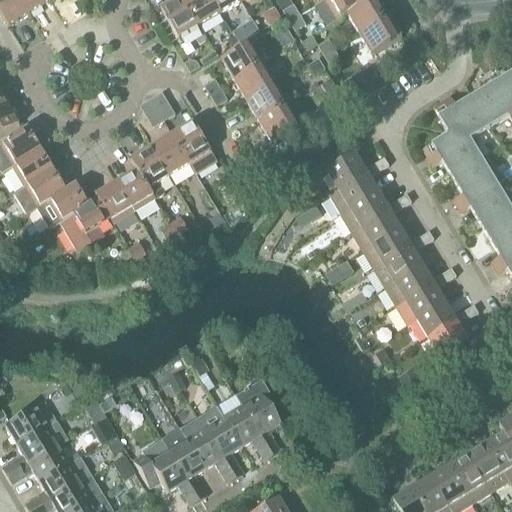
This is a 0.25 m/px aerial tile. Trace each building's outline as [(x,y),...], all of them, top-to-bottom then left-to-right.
[(29,19),(17,0),(0,0),(0,16),(9,31),(29,19)] [(46,0),(17,0),(29,19),(50,6),(46,0)] [(199,30),(180,0),(166,0),(171,6),(160,13),(178,42),(199,30)] [(180,0),(199,30),(220,17),(209,0),(180,0)] [(241,4),(237,0),(209,0),(220,17),(241,4)] [(361,0),(327,0),(324,2),(336,24),(346,18),(345,16),(364,5),(361,0)] [(376,0),(372,0),(364,5),(345,16),(346,18),(358,38),(388,19),(376,0)] [(292,7),(282,13),(288,24),(299,17),(292,7)] [(274,10),(268,14),(265,23),(269,30),(281,22),(274,10)] [(299,17),(288,24),(294,34),(305,27),(299,17)] [(401,41),(388,19),(358,38),(371,59),(401,41)] [(249,40),(243,29),(233,35),(239,46),(248,41),(249,40)] [(234,40),(227,44),(232,52),(238,48),(234,40)] [(323,59),(333,53),(327,42),(318,48),(316,49),(323,59)] [(232,86),(262,68),(249,47),(219,65),(232,86)] [(333,53),(323,59),(329,69),(339,63),(333,53)] [(190,76),(194,74),(200,70),(197,65),(190,63),(184,67),(190,76)] [(318,63),(307,69),(313,80),(324,73),(318,63)] [(489,73),(484,65),(479,68),(483,76),(489,73)] [(373,66),(363,73),(376,94),(386,88),(373,66)] [(274,88),(262,68),(232,86),(244,106),(274,88)] [(376,94),(363,73),(352,79),(365,101),(376,94)] [(446,140),(423,154),(434,171),(443,166),(463,199),(454,205),(461,218),(471,212),(501,261),(492,267),(499,279),(508,273),(511,279),(511,210),(504,197),(491,176),(471,143),(508,120),(511,126),(511,75),(456,110),(451,101),(434,111),(448,134),(446,140)] [(365,101),(352,79),(340,87),(352,108),(365,101)] [(209,100),(220,93),(214,83),(203,90),(209,100)] [(332,83),(315,92),(320,100),(336,91),(332,83)] [(274,88),(244,106),(257,127),(287,109),(274,88)] [(220,93),(209,100),(215,110),(226,104),(220,93)] [(150,104),(163,125),(173,118),(160,98),(150,104)] [(163,125),(150,104),(138,111),(151,132),(163,125)] [(0,140),(19,129),(6,107),(0,110),(0,140)] [(287,109),(257,127),(270,149),(284,141),(290,151),(311,138),(305,126),(300,129),(287,109)] [(216,166),(209,156),(192,126),(171,139),(195,179),(216,166)] [(0,154),(10,171),(40,153),(28,132),(0,149),(0,154)] [(171,139),(151,151),(169,180),(188,169),(195,179),(171,139)] [(151,151),(130,164),(135,173),(136,173),(154,203),(164,197),(158,187),(169,180),(151,151)] [(40,153),(10,171),(22,192),(52,174),(40,153)] [(367,176),(365,173),(356,158),(327,176),(338,194),(367,176)] [(374,167),(379,175),(388,169),(384,161),(374,167)] [(135,173),(130,164),(134,174),(114,186),(133,216),(154,203),(136,173),(135,173)] [(367,176),(338,194),(329,199),(340,218),(378,195),(369,180),(379,175),(374,167),(365,173),(367,176)] [(64,192),(52,174),(22,192),(35,213),(65,194),(64,192)] [(73,186),(64,192),(65,194),(35,213),(46,207),(59,227),(68,221),(68,220),(87,209),(87,208),(73,186)] [(133,216),(114,186),(94,198),(96,203),(98,202),(111,223),(110,224),(113,228),(133,216)] [(378,195),(340,218),(352,237),(361,231),(390,214),(387,210),(378,195)] [(406,198),(397,204),(401,212),(411,206),(406,198)] [(68,220),(68,221),(59,227),(74,253),(79,254),(102,240),(97,232),(110,224),(111,223),(98,202),(96,203),(87,208),(87,209),(68,220)] [(390,214),(352,237),(363,255),(401,232),(392,217),(401,212),(397,204),(387,210),(390,214)] [(215,231),(225,224),(220,216),(210,223),(215,231)] [(291,225),(294,229),(301,225),(298,220),(291,225)] [(179,221),(169,227),(176,239),(186,233),(179,221)] [(176,239),(169,227),(160,233),(167,244),(176,239)] [(374,274),(412,251),(410,247),(401,232),(363,255),(374,274)] [(419,241),(424,249),(434,243),(429,235),(419,241)] [(410,247),(412,251),(374,274),(373,275),(384,293),(424,269),(415,255),(424,249),(419,241),(410,247)] [(135,264),(144,258),(138,247),(129,252),(133,260),(135,264)] [(129,252),(121,257),(126,264),(133,260),(129,252)] [(307,258),(310,263),(317,259),(313,254),(307,258)] [(433,284),(424,269),(384,293),(395,311),(434,287),(433,284)] [(442,278),(446,286),(456,280),(451,272),(442,278)] [(434,287),(395,311),(406,330),(417,323),(446,305),(437,291),(446,286),(442,278),(433,284),(434,287)] [(363,296),(342,308),(346,316),(368,304),(363,296)] [(455,320),(446,305),(417,323),(428,342),(457,324),(455,320)] [(474,309),(464,315),(469,323),(479,317),(474,309)] [(464,315),(455,320),(457,324),(428,342),(440,362),(469,344),(460,328),(469,323),(464,315)] [(367,322),(358,328),(360,332),(370,326),(367,322)] [(384,352),(376,357),(382,368),(390,363),(384,352)] [(205,376),(208,374),(200,362),(199,363),(197,360),(188,365),(197,380),(205,376)] [(398,381),(408,395),(423,385),(414,371),(398,381)] [(180,393),(186,390),(178,377),(172,380),(180,393)] [(180,393),(172,380),(166,383),(174,397),(180,393)] [(233,399),(239,409),(253,433),(271,461),(278,457),(265,436),(277,429),(264,408),(271,404),(259,384),(233,399)] [(102,417),(112,412),(107,403),(97,409),(102,417)] [(43,406),(3,430),(15,449),(46,430),(45,429),(54,424),(43,406)] [(253,433),(239,409),(220,421),(240,452),(250,445),(262,465),(271,460),(253,433)] [(240,452),(220,421),(214,411),(195,422),(233,482),(241,477),(229,458),(240,452)] [(511,420),(499,428),(504,436),(506,436),(511,446),(511,420)] [(101,449),(116,439),(105,422),(90,431),(101,449)] [(233,482),(195,422),(178,433),(203,474),(213,467),(225,487),(233,482)] [(46,430),(15,449),(22,460),(1,473),(5,480),(57,449),(46,430)] [(158,444),(197,506),(205,501),(196,487),(192,480),(203,474),(178,433),(160,443),(158,444)] [(511,446),(506,436),(504,436),(487,447),(509,484),(510,485),(511,483),(511,446)] [(197,506),(158,444),(140,455),(142,459),(132,465),(148,492),(158,486),(165,497),(176,490),(189,510),(197,506)] [(487,447),(468,458),(491,495),(509,484),(487,447)] [(68,467),(57,449),(5,480),(10,488),(31,475),(37,486),(68,467)] [(468,458),(450,469),(472,506),(491,495),(468,458)] [(68,467),(37,486),(44,497),(24,510),(25,511),(35,511),(90,479),(79,461),(69,467),(68,467)] [(450,469),(431,480),(450,511),(462,511),(472,506),(450,469)] [(90,479),(35,511),(77,511),(101,498),(90,479)] [(450,511),(431,480),(412,492),(424,511),(450,511)] [(424,511),(412,492),(394,503),(399,511),(424,511)] [(109,511),(101,498),(77,511),(109,511)] [(281,511),(276,501),(257,511),(281,511)]
